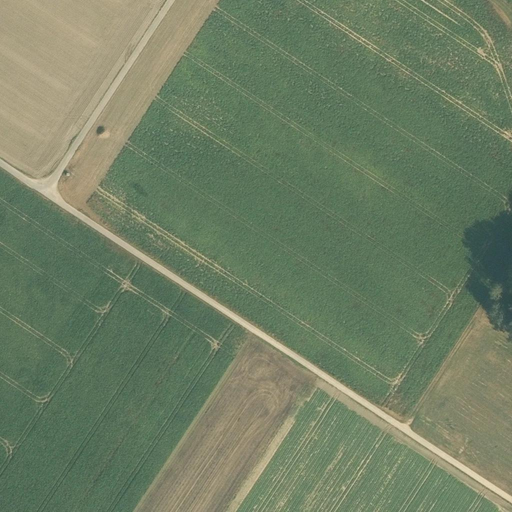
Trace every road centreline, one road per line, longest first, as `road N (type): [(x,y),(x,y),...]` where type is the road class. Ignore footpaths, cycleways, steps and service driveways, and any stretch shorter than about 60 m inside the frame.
road 1 (track): [(511,501),(45,192)]
road 2 (track): [(45,192),(171,0)]
road 3 (track): [(403,429),(511,272)]
